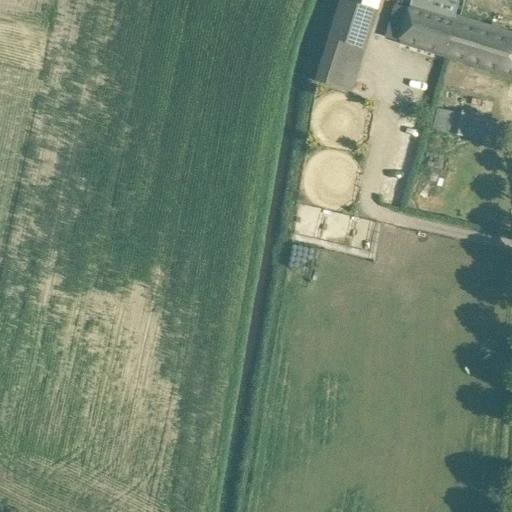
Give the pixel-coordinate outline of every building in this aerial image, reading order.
[(343,0),(317,82),(337,88),(338,87),(351,91),(360,63),(346,58),(350,45),(364,50),(377,10),(343,0)] [(392,26),(391,31),(402,35),(400,43),(400,44),(435,55),(435,54),(447,57),(447,58),(448,59),(460,17),(426,7),(424,11),(410,7),(409,10),(398,7),(392,26)] [(511,31),(460,17),(448,59),(511,78),(511,31)] [(437,130),(484,141),(488,120),(441,109),(437,130)] [(295,269),(311,271),(315,246),(298,244),(295,269)]
